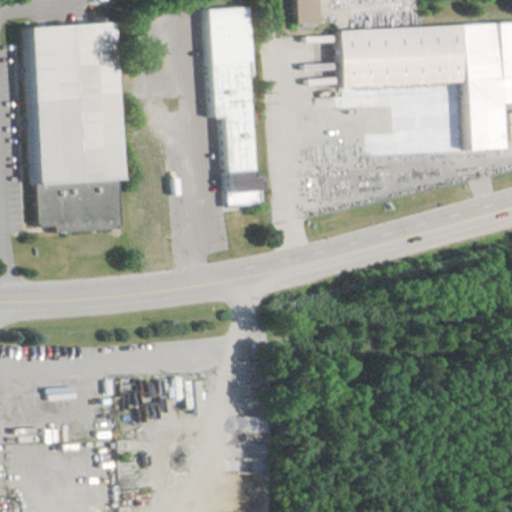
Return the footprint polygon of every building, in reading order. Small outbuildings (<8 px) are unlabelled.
[(308,0),(287,0),(288,22),(310,22),(308,0)] [(199,7),(204,116),(215,115),(219,204),(255,202),(253,174),(246,174),(240,61),(243,61),(240,5),(199,7)] [(20,26),(30,225),(49,224),(49,230),(114,227),(103,21),(20,26)] [(511,21),(331,28),(333,86),(338,86),(339,106),(388,104),(389,132),(362,133),(362,153),(493,148),(491,102),(511,101),(511,21)] [(511,110),(498,111),(499,139),(511,138),(511,110)]
